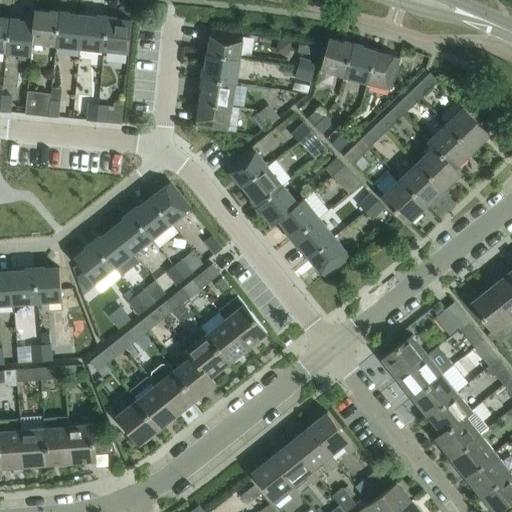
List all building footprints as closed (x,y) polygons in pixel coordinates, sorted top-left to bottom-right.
[(56,44),(59,12),(34,10),(33,22),(34,22),(31,42),(32,42),(56,44)] [(80,46),(83,15),(59,12),(56,44),(80,46)] [(104,49),(107,17),(83,15),(80,46),(104,49)] [(131,20),(107,17),(104,49),(128,52),(131,20)] [(0,50),(6,51),(10,19),(0,18),(0,50)] [(31,42),(34,22),(33,22),(10,19),(6,51),(31,54),(32,42),(31,42)] [(211,28),(207,53),(239,58),(243,33),(211,28)] [(344,75),(352,44),(329,37),(320,68),(344,75)] [(297,42),(296,53),(315,56),(317,45),(297,42)] [(367,81),(376,50),(352,44),(344,75),(367,81)] [(400,57),(376,50),(367,81),(391,88),(400,57)] [(235,82),(239,58),(207,53),(203,77),(235,82)] [(32,83),(34,57),(20,56),(18,81),(32,83)] [(299,59),(296,68),(312,72),(314,63),(299,59)] [(309,81),(312,72),(296,68),(294,77),(309,81)] [(430,72),(412,89),(421,98),(438,81),(430,73),(430,72)] [(231,106),(235,82),(203,77),(200,100),(231,106)] [(409,109),(421,98),(412,89),(401,100),(395,105),(403,114),(409,109)] [(48,115),(50,99),(51,93),(27,91),(25,113),(48,115)] [(11,96),(2,95),(0,110),(10,111),(11,96)] [(60,100),(50,99),(48,115),(58,116),(60,100)] [(227,130),(231,106),(200,100),(196,125),(227,130)] [(96,120),(98,104),(88,103),(87,119),(96,120)] [(108,105),(98,104),(96,120),(106,121),(108,105)] [(260,110),(269,120),(271,123),(278,117),(267,104),(260,110)] [(398,119),(403,114),(395,105),(389,111),(378,122),(386,130),(398,119)] [(314,125),(325,114),(319,107),(307,117),(314,125)] [(463,107),(445,124),(472,151),(489,135),(463,107)] [(253,116),(263,129),(271,123),(269,120),(260,110),(253,116)] [(332,121),(325,114),(314,125),(320,132),(332,121)] [(360,138),(364,142),(369,147),(386,131),(378,122),(360,138)] [(298,141),(310,130),(304,123),(292,134),(298,141)] [(455,167),(472,151),(445,124),(428,141),(433,146),(434,146),(454,168),(455,167)] [(316,137),(310,130),(298,141),(305,148),(316,137)] [(349,140),(342,133),(331,143),(338,150),(349,140)] [(369,147),(364,142),(360,138),(343,155),(351,164),(369,147)] [(242,186),(268,166),(252,146),(227,166),(242,186)] [(460,173),(455,167),(454,168),(434,146),(433,146),(416,162),(443,190),(460,173)] [(331,176),(343,164),(337,157),(325,169),(331,176)] [(426,206),(443,190),(416,162),(399,179),(426,206)] [(350,171),(343,164),(331,176),(338,182),(350,171)] [(257,204),(282,184),(268,166),(242,186),(257,204)] [(408,223),(426,206),(399,179),(382,196),(408,223)] [(170,182),(149,198),(169,223),(190,207),(170,182)] [(278,218),(303,198),(303,197),(297,202),(282,184),(257,204),(272,224),(279,219),(278,218)] [(366,211),(377,199),(370,192),(359,203),(366,211)] [(169,223),(149,198),(131,212),(151,237),(169,223)] [(294,238),(319,218),(303,198),(278,218),(279,219),(294,238)] [(384,207),(377,199),(366,211),(373,218),(384,207)] [(151,237),(131,212),(112,227),(132,252),(151,237)] [(309,256),(334,237),(319,218),(294,238),(309,256)] [(132,252),(112,227),(93,242),(114,268),(120,276),(139,261),(132,252)] [(204,241),(214,254),(222,247),(212,235),(204,241)] [(349,255),(334,237),(309,256),(324,275),(349,255)] [(114,268),(93,242),(74,258),(94,283),(114,268)] [(193,250),(174,265),(184,278),(190,273),(193,271),(202,263),(193,250)] [(184,278),(174,265),(168,257),(161,263),(166,271),(155,280),(165,293),(175,284),(184,278)] [(193,279),(200,288),(220,273),(212,263),(193,279)] [(59,267),(36,268),(38,300),(62,298),(59,267)] [(38,300),(36,268),(11,270),(14,302),(38,300)] [(0,303),(14,302),(11,270),(0,271),(0,303)] [(511,315),(511,276),(508,272),(489,287),(511,315)] [(184,287),(175,294),(182,303),(191,296),(184,287)] [(511,315),(489,287),(471,302),(493,330),(502,323),(505,328),(511,329),(511,315)] [(142,290),(135,295),(145,308),(152,303),(142,290)] [(155,309),(162,318),(182,303),(175,294),(155,309)] [(217,310),(225,319),(247,347),(267,332),(237,294),(217,310)] [(138,314),(145,308),(135,295),(128,300),(138,314)] [(119,298),(111,304),(126,323),(133,317),(119,298)] [(469,321),(454,302),(444,309),(459,328),(461,327),(469,321)] [(144,333),(162,318),(155,309),(137,324),(144,333)] [(101,312),(93,315),(104,338),(112,334),(101,312)] [(247,347),(225,319),(206,334),(228,362),(247,347)] [(469,321),(461,327),(459,328),(474,347),(484,340),(469,321)] [(135,340),(144,333),(137,324),(127,331),(118,338),(126,347),(135,340)] [(228,362),(206,334),(187,349),(192,356),(192,355),(210,377),(210,376),(228,362)] [(398,378),(427,354),(412,335),(382,358),(398,378)] [(100,352),(102,355),(107,362),(117,354),(126,347),(118,338),(110,344),(100,352)] [(498,358),(484,340),(474,347),(488,366),(498,358)] [(42,360),(41,343),(31,344),(32,360),(42,360)] [(50,343),(41,343),(42,360),(52,359),(50,343)] [(107,362),(102,355),(100,352),(91,359),(98,369),(107,362)] [(413,397),(443,373),(427,354),(398,378),(413,397)] [(215,383),(210,376),(210,377),(192,355),(192,356),(173,370),(196,398),(215,383)] [(511,376),(511,375),(498,358),(488,366),(503,384),(511,376)] [(77,375),(76,363),(63,364),(63,376),(77,375)] [(51,366),(40,367),(40,378),(52,377),(51,366)] [(40,378),(40,367),(16,369),(17,379),(40,378)] [(196,398),(173,370),(171,367),(164,367),(154,375),(152,381),(155,385),(177,413),(196,398)] [(489,372),(478,376),(482,389),(493,386),(489,372)] [(427,415),(457,391),(443,373),(413,397),(427,415)] [(511,376),(503,384),(511,396),(511,376)] [(159,427),(177,413),(155,385),(137,399),(159,427)] [(441,433),(471,410),(457,391),(427,415),(441,433)] [(139,443),(159,427),(137,399),(117,415),(139,443)] [(450,457),(480,433),(486,428),(471,410),(441,433),(435,438),(450,457)] [(327,411),(308,427),(330,454),(342,445),(349,454),(357,448),(327,411)] [(23,465),(20,428),(20,418),(0,419),(0,466),(0,467),(23,465)] [(93,422),(67,424),(70,461),(96,459),(93,422)] [(70,461),(67,424),(44,426),(47,463),(70,461)] [(47,463),(44,426),(20,428),(23,465),(47,463)] [(330,454),(308,427),(289,442),(311,469),(323,460),(330,469),(337,463),(330,454)] [(106,438),(107,453),(116,452),(109,433),(108,433),(108,434),(109,434),(110,438),(106,438)] [(465,475),(495,452),(480,433),(450,457),(465,475)] [(318,478),(311,469),(289,442),(270,457),(293,484),(304,475),(311,484),(318,478)] [(480,494),(509,470),(495,452),(465,475),(480,494)] [(300,493),(293,484),(270,457),(251,472),(273,500),(286,489),(293,498),(300,493)] [(496,511),(511,499),(511,473),(509,470),(480,494),(493,511),(496,511)] [(355,485),(364,497),(383,482),(374,471),(355,485)] [(397,511),(411,501),(396,482),(359,511),(372,511),(374,511),(375,511),(397,511)] [(246,502),(258,492),(252,484),(239,495),(246,502)] [(339,504),(345,511),(356,503),(351,497),(355,493),(348,485),(344,489),(343,487),(333,495),(340,504),(339,504)] [(420,511),(411,501),(397,511),(420,511)]
